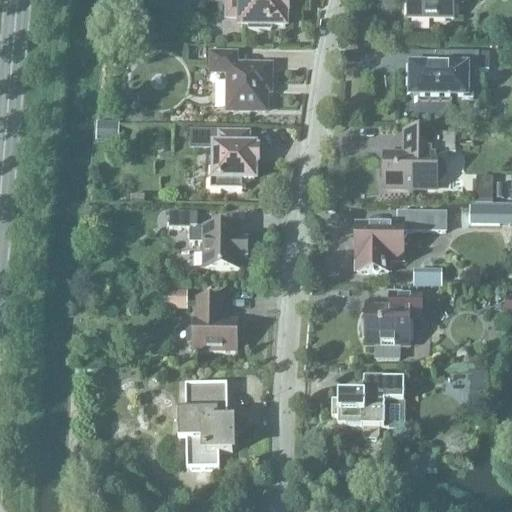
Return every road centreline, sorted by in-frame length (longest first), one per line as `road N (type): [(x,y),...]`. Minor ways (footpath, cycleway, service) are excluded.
road 1 (residential): [(282,511),(298,244),(339,0)]
road 2 (tertiary): [(0,163),(12,0)]
